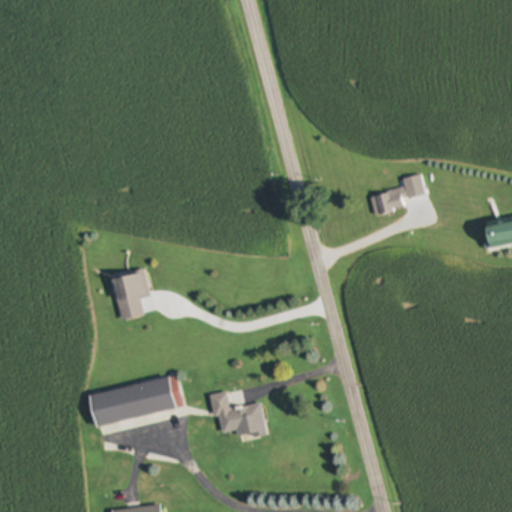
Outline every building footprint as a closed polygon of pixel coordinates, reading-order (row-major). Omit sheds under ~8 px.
[(413,207),(407,189),(372,199),(377,217),(413,207)] [(511,224),(489,228),(492,248),(511,245),(511,224)] [(146,272),(113,281),(125,322),(146,316),(142,301),(153,298),(146,272)] [(98,427),(185,410),(179,378),(92,396),(98,427)] [(221,435),(238,432),(239,438),(257,435),(255,428),(266,426),(262,405),(232,411),(229,394),(214,397),(221,435)]
